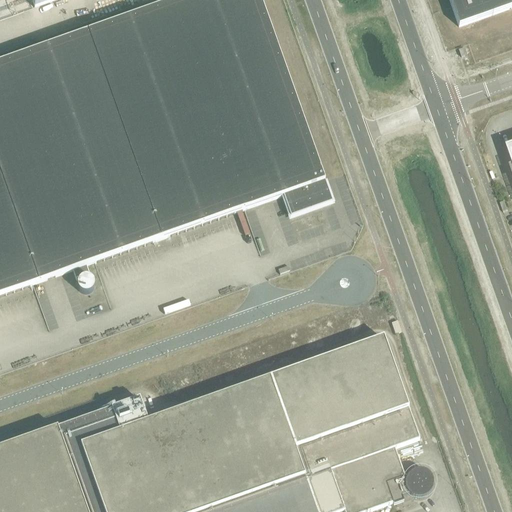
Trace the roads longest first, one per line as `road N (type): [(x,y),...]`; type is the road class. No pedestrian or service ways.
road 1 (tertiary): [(311,0),(492,511)]
road 2 (unclassified): [(355,280),(0,405)]
road 3 (tertiary): [(511,322),(435,108)]
